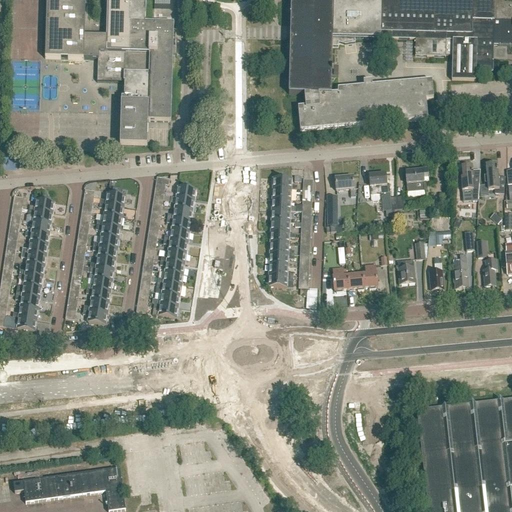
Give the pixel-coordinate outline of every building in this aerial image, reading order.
[(17,12),(18,0),(12,0),(9,46),(16,46),(17,38),(30,39),(30,35),(38,36),(38,33),(28,33),(29,23),(33,23),(33,19),(26,19),(26,13),(17,12)] [(120,147),(147,148),(148,123),(171,123),(171,120),(173,55),(173,41),(173,40),(174,25),(143,25),(144,18),(146,18),(146,0),(107,0),(106,38),(84,38),(85,0),(46,0),(45,60),(83,61),(98,61),(97,84),(125,84),(124,99),(122,99),(121,115),(121,122),(120,146),(120,147)] [(331,79),(332,74),(332,47),(338,47),(339,43),(345,45),(355,44),(355,40),(379,40),(379,42),(380,42),(380,40),(415,41),(415,58),(445,58),(445,57),(452,57),(452,82),(476,82),(476,73),(493,74),(494,47),(511,47),(511,0),(363,0),(364,4),(333,3),(333,2),(291,1),(291,26),(290,38),(289,95),(305,96),(306,108),(298,109),(300,132),(368,126),(368,125),(375,124),(375,126),(428,121),(426,101),(434,101),(432,82),(372,88),(372,83),(364,83),(364,88),(338,90),(338,95),(331,95),(331,79)] [(498,178),(497,166),(486,167),(487,177),(484,177),(485,185),(488,184),(488,191),(495,191),(495,195),(504,195),(505,179),(499,178),(498,178)] [(472,203),(473,203),(478,202),(479,186),(474,187),(473,178),(472,168),(462,169),(463,180),(461,180),(462,193),(471,192),(472,203)] [(405,174),(406,185),(407,193),(427,191),(426,183),(423,184),(422,172),(405,174)] [(386,176),(369,178),(371,203),(373,204),(379,203),(380,202),(380,196),(390,195),(389,186),(387,186),(386,176)] [(352,205),(356,204),(355,191),(354,191),(353,179),(348,180),(347,177),(334,179),(336,193),(350,192),(351,199),(352,205)] [(154,196),(164,198),(165,187),(169,187),(169,181),(157,179),(154,196)] [(291,192),(297,192),(297,187),(291,187),(291,181),(274,180),(273,191),(291,192)] [(177,200),(194,202),(196,191),(178,189),(177,199),(177,200)] [(290,203),(291,192),(273,191),(273,202),(290,203)] [(106,206),(123,209),(125,198),(108,195),(106,206)] [(338,227),(338,213),(338,197),(327,197),(327,213),(327,227),(338,227)] [(177,200),(177,199),(171,199),(170,203),(176,204),(175,210),(192,213),(194,202),(177,200)] [(29,207),(29,212),(35,213),(52,215),(54,204),(37,202),(36,208),(29,207)] [(290,208),(290,203),(273,202),(272,213),(290,213),(295,214),(296,209),(290,208)] [(122,220),(123,209),(106,206),(105,217),(122,220)] [(191,224),(192,213),(175,210),(174,221),(191,224)] [(51,226),(52,215),(35,213),(34,224),(51,226)] [(295,214),(290,213),(272,213),(272,224),(289,224),(289,218),(296,218),(296,214),(295,214)] [(120,230),(122,220),(105,217),(103,227),(103,228),(120,230)] [(189,234),(191,224),(174,221),(172,232),(189,234)] [(49,237),(51,226),(34,224),(32,234),(49,237)] [(289,231),(289,224),(272,224),(271,234),(289,235),(295,235),(295,231),(289,231)] [(103,228),(103,227),(97,226),(96,232),(102,232),(102,238),(118,241),(120,230),(103,228)] [(188,245),(189,234),(172,232),(170,243),(188,245)] [(436,246),(443,246),(443,241),(451,240),(450,233),(435,234),(436,246)] [(48,247),(49,237),(32,234),(31,245),(48,247)] [(295,235),(289,235),(271,234),(271,245),(288,246),(288,240),(295,240),(295,235)] [(467,253),(475,253),(473,234),(465,235),(467,253)] [(117,252),(118,241),(102,238),(100,249),(117,252)] [(186,256),(188,245),(170,243),(169,253),(186,256)] [(478,261),(488,260),(486,243),(476,244),(478,261)] [(46,258),(48,247),(31,245),(30,250),(22,249),(21,254),(46,258)] [(288,252),(288,246),(271,245),(270,256),(288,257),(294,257),(294,253),(288,252)] [(417,262),(425,261),(424,245),(415,246),(417,262)] [(115,262),(117,252),(100,249),(98,260),(115,262)] [(184,266),(186,256),(169,253),(167,264),(184,266)] [(44,269),(46,258),(21,254),(21,259),(28,261),(27,266),(44,269)] [(294,257),(288,257),(270,256),(270,267),(287,268),(288,261),(294,262),(294,257)] [(456,291),(469,290),(466,257),(460,258),(461,268),(454,268),(454,275),(453,275),(454,283),(455,284),(456,291)] [(114,273),(115,262),(98,260),(97,270),(114,273)] [(400,287),(416,285),(414,269),(413,262),(398,264),(398,271),(400,287)] [(485,288),(496,287),(494,272),(497,272),(496,262),(486,263),(487,272),(483,272),(485,288)] [(183,277),(184,266),(167,264),(166,275),(183,277)] [(442,273),(441,265),(435,266),(435,274),(430,274),(432,292),(437,292),(437,293),(442,293),(442,292),(443,291),(442,282),(443,282),(442,273)] [(43,280),(44,269),(27,266),(27,272),(20,271),(19,276),(26,277),(43,280)] [(287,274),(287,268),(270,267),(270,278),(287,279),(293,279),(294,274),(287,274)] [(365,269),(366,276),(362,276),(363,290),(364,290),(369,289),(369,291),(376,291),(375,289),(377,288),(376,275),(375,268),(365,269)] [(97,270),(90,269),(89,274),(96,275),(95,281),(112,284),(114,273),(97,270)] [(349,291),(347,278),(343,278),(343,271),(333,272),(333,279),(334,293),(336,292),(337,294),(343,294),(342,292),(349,291)] [(181,288),(183,277),(166,275),(165,280),(159,279),(158,284),(164,285),(181,288)] [(364,292),(364,290),(363,290),(362,276),(347,278),(349,291),(357,290),(358,292),(364,292)] [(41,290),(43,280),(26,277),(24,288),(41,290)] [(293,279),(287,279),(270,278),(269,289),(286,290),(287,283),(293,283),(293,279)] [(110,294),(112,284),(95,281),(94,287),(88,286),(87,291),(93,292),(110,294)] [(179,299),(181,288),(164,285),(162,296),(179,299)] [(302,286),(302,306),(312,306),(312,286),(302,286)] [(40,301),(41,290),(24,288),(23,298),(40,301)] [(109,305),(110,294),(93,292),(92,302),(109,305)] [(178,309),(179,299),(162,296),(161,307),(178,309)] [(38,312),(40,301),(23,298),(21,309),(38,312)] [(107,316),(109,305),(92,302),(90,313),(107,316)] [(176,320),(178,309),(161,307),(159,318),(176,320)] [(36,322),(38,312),(21,309),(19,319),(19,320),(36,322)] [(105,327),(107,316),(90,313),(89,324),(105,327)] [(19,320),(19,319),(13,318),(12,324),(19,325),(18,331),(35,333),(36,322),(19,320)] [(511,511),(511,401),(417,412),(427,511),(511,511)] [(121,479),(119,471),(43,481),(43,478),(35,479),(36,483),(13,486),(14,495),(24,494),(25,505),(106,494),(108,511),(125,511),(123,495),(126,495),(124,479),(121,479)]
